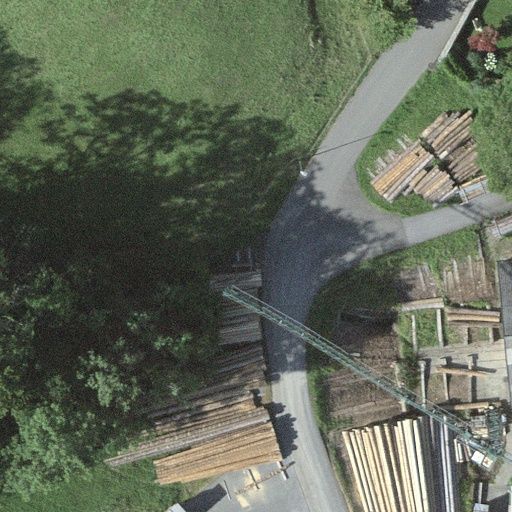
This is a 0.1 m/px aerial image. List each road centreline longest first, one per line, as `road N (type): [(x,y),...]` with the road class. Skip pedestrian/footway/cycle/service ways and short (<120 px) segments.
road 1 (residential): [(288,248),(441,0)]
road 2 (residential): [(329,511),(281,354),(288,248)]
road 3 (residential): [(288,248),(407,230),(511,188)]
